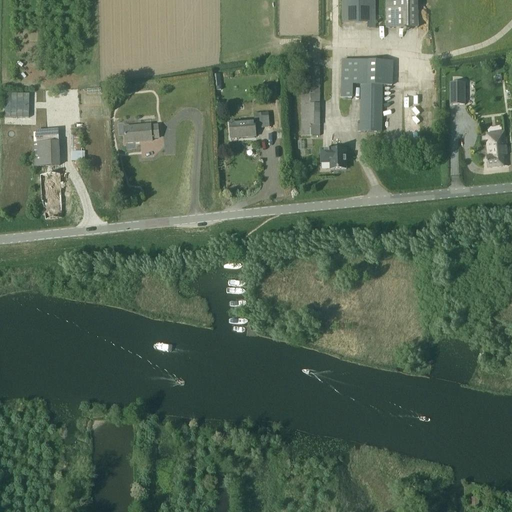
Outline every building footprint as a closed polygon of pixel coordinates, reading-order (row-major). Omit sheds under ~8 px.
[(341,0),(342,24),(367,24),(367,29),(376,29),(375,0),(341,0)] [(418,29),(418,16),(418,0),(385,0),(386,29),(418,29)] [(353,85),(360,85),(360,132),(382,133),(383,86),(393,86),(393,62),(361,61),(342,61),(341,98),(342,98),(341,102),(348,102),(348,99),(353,99),(353,85)] [(320,136),(320,105),(320,69),(301,69),(301,136),(320,136)] [(450,83),(450,105),(465,105),(465,83),(450,83)] [(260,85),(256,93),(263,97),(268,89),(260,85)] [(254,115),(255,121),(255,129),(270,128),(269,117),(262,118),(261,114),(254,115)] [(255,129),(255,121),(230,123),(231,139),(256,137),(255,129)] [(151,126),(151,125),(124,128),(126,144),(152,142),(152,140),(159,139),(158,126),(151,126)] [(36,131),(37,143),(34,143),(35,167),(61,166),(60,142),(59,130),(36,131)] [(71,132),(72,162),(85,162),(85,152),(81,152),(81,132),(71,132)] [(508,164),(504,132),(487,134),(486,135),(488,157),(486,157),(487,167),(505,165),(505,164),(508,164)] [(330,171),(347,170),(346,150),(321,151),(321,165),(330,165),(330,171)] [(60,175),(40,176),(41,201),(44,201),(45,219),(62,218),(60,175)]
